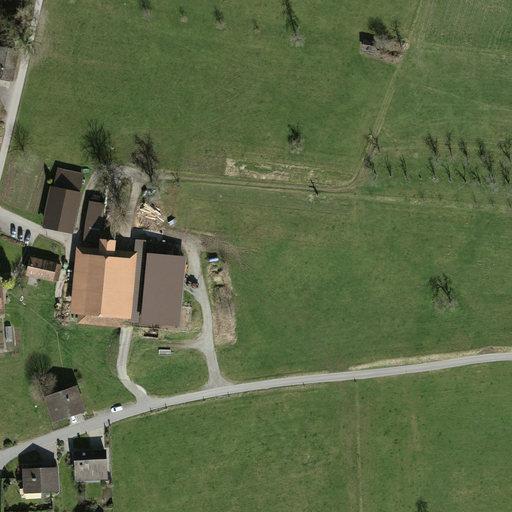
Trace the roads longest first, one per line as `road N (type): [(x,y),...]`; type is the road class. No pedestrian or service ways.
road 1 (track): [(0,457),(131,410),(208,393),(511,356)]
road 2 (track): [(0,167),(40,0)]
